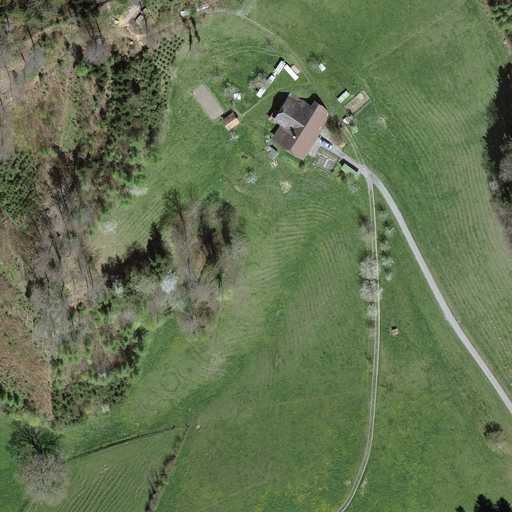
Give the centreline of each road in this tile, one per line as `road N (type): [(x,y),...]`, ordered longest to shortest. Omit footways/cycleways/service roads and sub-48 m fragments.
road 1 (track): [(143,0),(129,47),(219,11),(276,44),(326,99),(369,175)]
road 2 (track): [(369,175),(378,304),(373,411),(362,479),(340,511)]
road 3 (track): [(511,408),(369,175)]
